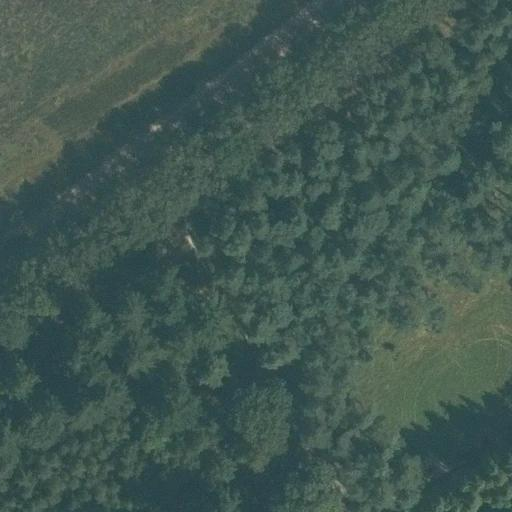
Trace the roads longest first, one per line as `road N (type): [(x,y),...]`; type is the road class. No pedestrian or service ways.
road 1 (track): [(334,0),(0,256)]
road 2 (track): [(166,183),(351,511)]
road 3 (track): [(374,511),(511,415)]
